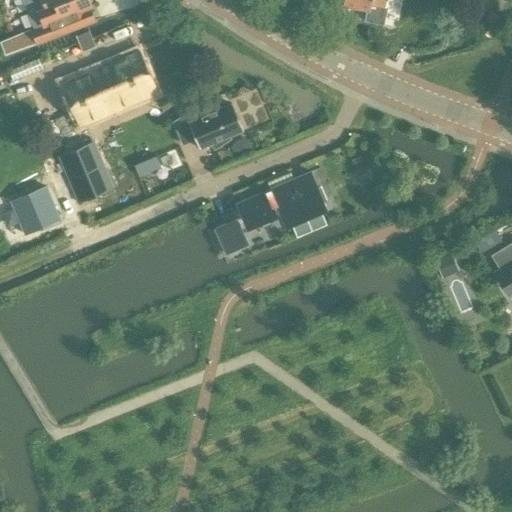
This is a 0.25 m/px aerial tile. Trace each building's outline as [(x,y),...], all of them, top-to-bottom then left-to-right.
[(45,23),(30,29),(35,43),(96,21),(91,6),(92,6),(89,0),(14,0),(15,1),(17,0),(42,0),(44,4),(39,6),(45,23)] [(344,13),(354,15),(358,9),(365,11),(363,20),(381,24),(384,14),(383,13),(385,0),(342,0),(341,5),(343,6),(344,13)] [(502,18),(493,12),(482,28),(480,30),(489,36),(502,18)] [(91,36),(78,42),(82,51),(95,46),(91,36)] [(157,92),(138,50),(63,82),(81,124),(157,92)] [(228,136),(243,129),(231,103),(215,110),(212,106),(200,113),(201,116),(191,120),(186,114),(174,122),(183,143),(195,138),(199,148),(211,143),(215,148),(229,138),(228,136)] [(41,164),(69,229),(87,222),(78,203),(113,191),(95,142),(41,164)] [(161,167),(156,155),(134,165),(139,176),(161,167)] [(278,207),(285,224),(326,207),(323,201),(326,200),(320,187),(318,188),(311,171),(293,179),(290,172),(268,182),(270,189),(237,203),(245,221),(278,207)] [(25,234),(60,219),(45,187),(11,202),(25,234)] [(215,228),(226,253),(248,244),(237,218),(215,228)] [(499,229),(477,237),(481,250),(503,242),(499,229)] [(511,241),(491,255),(501,270),(496,273),(507,291),(511,287),(511,241)] [(437,256),(443,274),(460,269),(454,251),(437,256)] [(476,265),(460,271),(467,287),(484,280),(476,265)]
